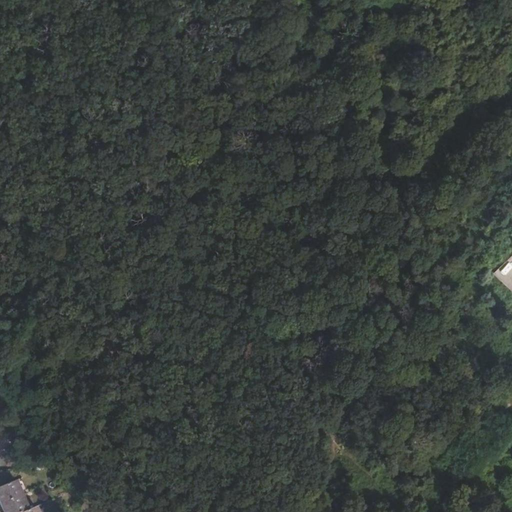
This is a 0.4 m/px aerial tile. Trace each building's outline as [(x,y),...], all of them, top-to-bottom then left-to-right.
[(55,466),(50,461),(43,466),(33,472),(37,477),(43,473),(55,466)] [(64,477),(56,468),(52,472),(59,480),(64,477)] [(46,478),(43,473),(37,477),(41,482),(46,478)] [(37,511),(35,507),(28,509),(17,481),(0,487),(0,501),(4,511),(37,511)] [(51,482),(45,487),(49,492),(55,486),(51,482)] [(72,494),(61,482),(55,486),(49,492),(60,504),(72,494)]
